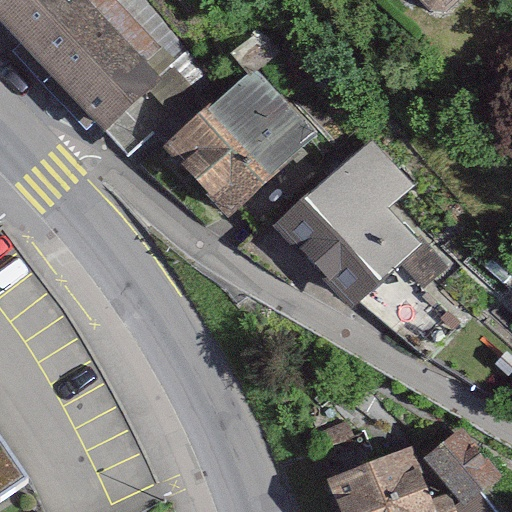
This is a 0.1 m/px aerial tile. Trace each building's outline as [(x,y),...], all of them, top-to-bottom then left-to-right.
[(93,0),(0,0),(0,28),(129,159),(191,98),(93,0)] [(93,0),(191,98),(211,78),(132,0),(93,0)] [(502,0),(431,0),(468,35),(502,0)] [(331,145),(260,77),(181,158),(252,226),(331,145)] [(412,185),(370,144),(278,228),(365,306),(408,266),(432,244),(393,206),(412,185)] [(408,266),(365,306),(428,353),(462,325),(408,266)] [(0,511),(9,511),(44,489),(0,425),(0,511)] [(511,487),(511,469),(478,434),(445,466),(488,510),(511,487)] [(463,511),(426,437),(327,486),(339,511),(463,511)]
